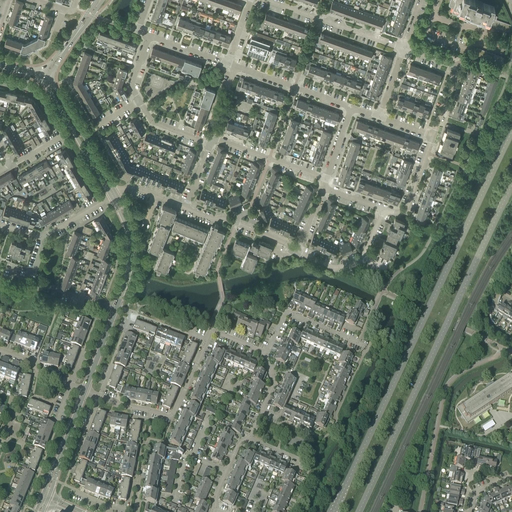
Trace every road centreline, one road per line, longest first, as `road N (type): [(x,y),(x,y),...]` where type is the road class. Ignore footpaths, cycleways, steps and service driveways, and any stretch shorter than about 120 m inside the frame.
road 1 (secondary): [(511,133),(335,511)]
road 2 (secondary): [(360,511),(511,185)]
road 3 (residential): [(207,340),(173,416),(98,397)]
road 4 (residential): [(403,48),(266,0)]
road 5 (tertiary): [(43,78),(113,195)]
road 6 (tertiary): [(113,195),(52,77)]
road 7 (residential): [(265,353),(286,313),(365,347)]
road 8 (residential): [(351,107),(228,63)]
road 9 (residential): [(296,250),(340,269),(364,258),(383,210)]
road 10 (residential): [(327,179),(211,144)]
